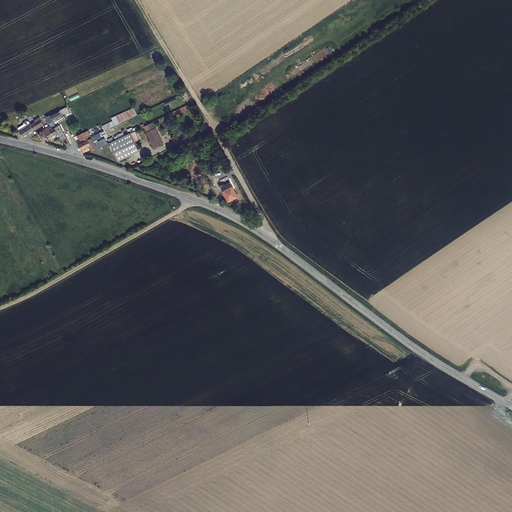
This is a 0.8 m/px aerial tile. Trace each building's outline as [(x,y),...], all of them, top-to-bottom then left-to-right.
[(47,118),(50,124),(65,116),(67,118),(71,116),(66,107),(47,118)] [(16,134),(20,139),(40,127),(46,124),(47,126),(50,125),(46,117),(33,122),(34,123),(16,134)] [(113,137),(120,134),(115,125),(109,128),(113,137)] [(49,128),(39,134),(44,140),(46,140),(58,133),(63,130),(60,126),(54,129),(51,131),(49,128)] [(164,144),(156,128),(148,132),(156,148),(164,144)] [(63,130),(58,133),(66,144),(70,141),(63,130)] [(136,130),(121,137),(110,142),(119,159),(139,150),(135,142),(140,140),(136,130)] [(89,131),(78,136),(79,138),(80,137),(82,142),(92,138),(91,136),(89,131)] [(81,150),(83,155),(91,151),(89,146),(81,150)] [(232,186),(223,192),(228,201),(238,196),(232,186)]
